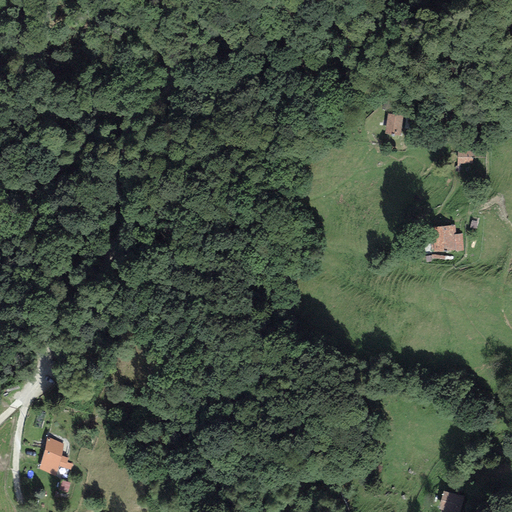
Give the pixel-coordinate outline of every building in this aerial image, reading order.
[(404,117),(387,115),(385,133),(402,135),(404,117)] [(473,152),(457,153),(458,166),(474,165),(473,152)] [(455,224),(432,225),(433,253),(463,251),(462,233),(455,234),(455,224)] [(66,443),(47,436),(36,469),(55,475),(59,465),(71,469),(73,464),(66,462),(68,457),(61,455),(66,443)] [(462,511),(463,492),(442,492),(441,511),(462,511)] [(437,511),(442,497),(424,493),(419,511),(422,511),(437,511)]
